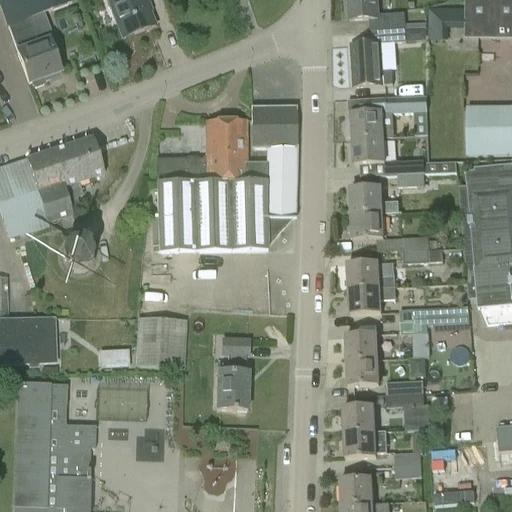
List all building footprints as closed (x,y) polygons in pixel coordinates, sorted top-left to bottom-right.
[(0,0),(0,6),(30,88),(34,87),(35,90),(38,91),(46,88),(47,85),(46,82),(61,77),(49,45),(54,44),(44,18),(73,7),(70,0),(0,0)] [(143,0),(105,0),(122,41),(155,29),(143,0)] [(378,0),(345,0),(347,21),(369,21),(369,32),(404,30),(404,14),(379,16),(378,0)] [(511,0),(464,0),(464,41),(479,42),(499,42),(511,41),(511,0)] [(350,49),(353,91),(382,90),(382,89),(393,88),(392,74),(382,75),(380,47),(406,46),(405,33),(370,35),(370,47),(350,49)] [(350,119),(351,143),(382,142),(393,142),(392,118),(416,117),(417,140),(428,139),(427,116),(428,116),(427,109),(427,100),(422,101),(422,100),(385,102),(385,103),(350,105),(350,119)] [(511,160),(511,110),(466,111),(466,161),(511,160)] [(246,166),(246,125),(205,125),(205,162),(156,163),(158,256),(266,254),(266,245),(286,223),(293,223),(295,111),(251,112),(251,125),(251,152),(266,151),(266,167),(246,166)] [(79,208),(76,201),(82,199),(78,186),(104,178),(92,142),(0,171),(0,222),(6,242),(47,229),(46,226),(72,218),(70,212),(79,208)] [(360,169),(383,169),(382,142),(351,143),(352,170),(360,169)] [(396,167),(384,167),(384,169),(385,180),(397,180),(423,179),(423,177),(456,177),(455,165),(396,167)] [(474,174),(464,175),(478,311),(511,308),(511,168),(474,172),(474,174)] [(361,181),(385,180),(384,169),(383,169),(360,169),(361,181)] [(424,190),(423,179),(397,180),(397,191),(424,190)] [(382,218),(398,217),(398,205),(381,206),(380,192),(349,193),(350,219),(382,218)] [(352,245),(383,243),(382,218),(350,219),(352,245)] [(402,242),(402,255),(429,254),(428,244),(428,241),(402,242)] [(84,275),(90,271),(93,266),(95,259),(93,253),(90,247),(84,243),(78,242),(71,243),(65,247),(62,253),(60,259),(62,266),(65,271),(71,275),(78,276),(84,275)] [(441,253),(429,254),(402,255),(403,269),(430,268),(430,267),(442,266),(441,253)] [(346,269),(348,294),(394,291),(394,280),(393,280),(392,268),(377,269),(377,267),(346,269)] [(0,281),(0,321),(8,321),(6,281),(0,281)] [(380,305),(395,304),(394,291),(348,294),(349,319),(380,317),(380,305)] [(401,314),(401,327),(426,326),(426,329),(468,327),(467,311),(401,314)] [(0,323),(0,369),(56,367),(54,321),(0,323)] [(184,373),(186,325),(138,322),(136,371),(184,373)] [(426,326),(401,327),(401,339),(427,338),(426,329),(426,326)] [(344,340),(345,365),(376,364),(375,338),(344,340)] [(220,358),(226,359),(226,374),(216,374),(214,411),(246,413),(247,375),(245,375),(246,359),(248,359),(249,343),(221,341),(220,358)] [(100,355),(101,372),(128,370),(128,354),(100,355)] [(376,364),(345,365),(346,390),(378,389),(376,364)] [(384,388),(385,400),(423,398),(422,386),(384,388)] [(88,511),(90,452),(94,452),(95,430),(65,429),(67,389),(17,387),(13,509),(13,511),(88,511)] [(385,412),(424,410),(423,398),(385,400),(385,412)] [(433,402),(433,412),(447,411),(447,401),(433,402)] [(342,412),(343,437),(374,436),(373,411),(342,412)] [(511,429),(497,431),(499,456),(511,454),(511,429)] [(344,463),(376,461),(375,458),(386,457),(385,435),(374,436),(343,437),(344,463)] [(393,458),(394,471),(420,470),(420,457),(393,458)] [(420,470),(394,471),(395,483),(421,482),(420,470)] [(339,483),(340,508),(371,507),(370,482),(339,483)]
